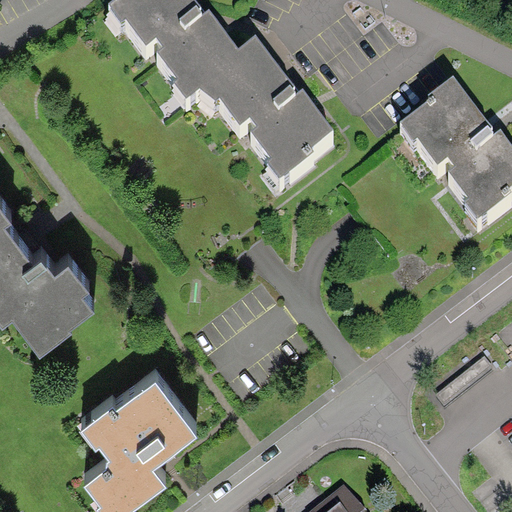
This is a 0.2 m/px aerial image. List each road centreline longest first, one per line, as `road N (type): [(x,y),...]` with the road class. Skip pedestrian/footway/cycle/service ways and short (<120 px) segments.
road 1 (residential): [(366,393),(207,511)]
road 2 (residential): [(511,281),(366,393)]
road 3 (residential): [(458,511),(366,393)]
road 4 (residential): [(511,63),(383,0)]
